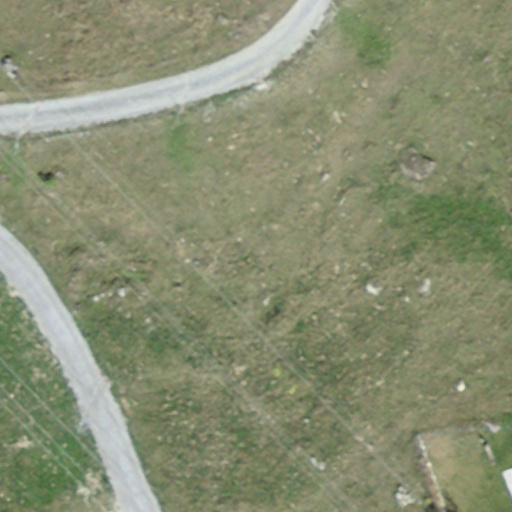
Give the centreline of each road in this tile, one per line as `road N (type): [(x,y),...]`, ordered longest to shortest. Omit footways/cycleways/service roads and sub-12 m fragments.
road 1 (track): [(0,109),(235,81),(316,0)]
road 2 (track): [(142,511),(71,348),(0,260)]
